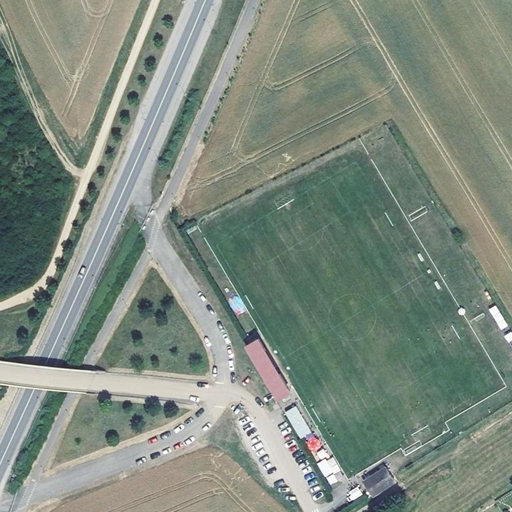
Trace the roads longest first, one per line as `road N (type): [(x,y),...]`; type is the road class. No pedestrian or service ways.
road 1 (primary): [(0,463),(204,0)]
road 2 (track): [(155,0),(43,287),(0,306)]
road 3 (unclassified): [(220,393),(0,371)]
road 4 (residential): [(312,511),(254,408),(220,393)]
road 5 (unknown): [(142,453),(268,511)]
